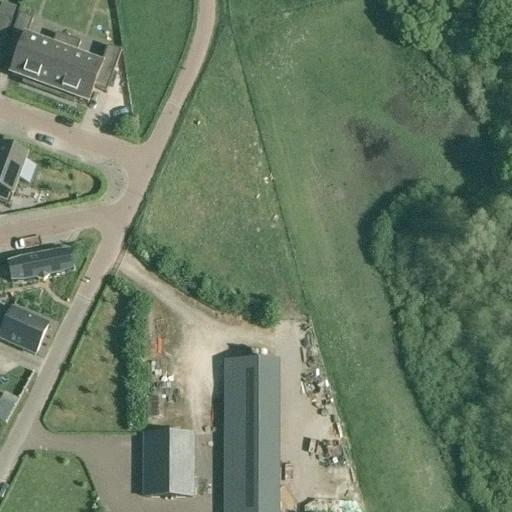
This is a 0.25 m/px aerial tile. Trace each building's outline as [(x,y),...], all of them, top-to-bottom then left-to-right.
[(23,84),(48,93),(68,38),(56,34),(51,48),(26,38),(33,19),(19,14),(4,55),(16,60),(10,76),(24,81),(23,84)] [(0,44),(3,45),(12,21),(0,16),(0,44)] [(48,93),(73,103),(74,99),(88,104),(94,89),(106,93),(122,52),(107,46),(100,66),(75,57),(80,43),(68,38),(48,93)] [(0,202),(8,206),(18,181),(28,185),(34,167),(24,163),(26,157),(0,147),(0,202)] [(20,259),(7,263),(11,283),(25,282),(36,280),(37,281),(38,281),(44,282),(48,279),(49,279),(49,278),(61,275),(74,271),(70,251),(56,252),(20,259)] [(13,310),(0,340),(37,355),(50,326),(13,310)] [(222,321),(207,319),(205,334),(220,336),(222,321)] [(76,387),(76,402),(51,401),(51,419),(120,420),(120,388),(76,387)] [(0,407),(0,420),(6,424),(12,411),(4,407),(0,407)] [(52,510),(91,508),(90,490),(144,486),(141,442),(126,442),(126,434),(48,438),(52,510)] [(145,435),(144,498),(193,498),(193,435),(145,435)] [(184,511),(184,502),(143,505),(143,511),(184,511)]
